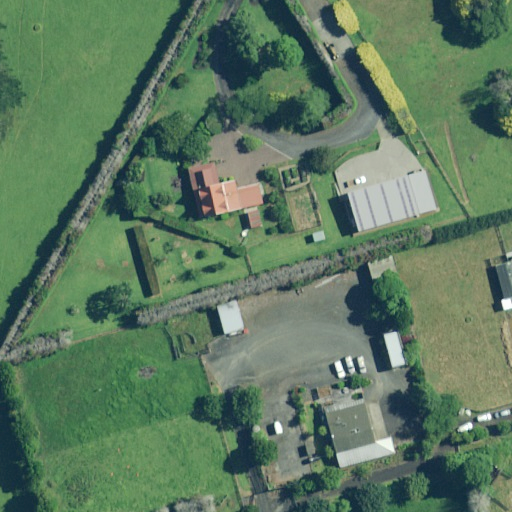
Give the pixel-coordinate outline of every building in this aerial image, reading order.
[(216,162),(192,167),(202,218),(263,206),(259,186),(237,190),(235,180),(220,183),(216,162)] [(425,171),(347,193),(358,231),(436,209),(425,171)] [(256,210),(242,215),(248,230),(262,225),(256,210)] [(394,252),(369,260),(377,285),(403,277),(394,252)] [(511,264),(511,262),(495,266),(505,309),(511,307),(511,264)] [(239,301),(221,305),(228,338),(245,334),(239,301)] [(402,330),(385,333),(391,366),(409,363),(402,330)] [(369,394),(325,406),(341,469),(399,454),(395,440),(382,443),(369,394)] [(315,453),(313,443),(302,446),(305,456),(315,453)]
